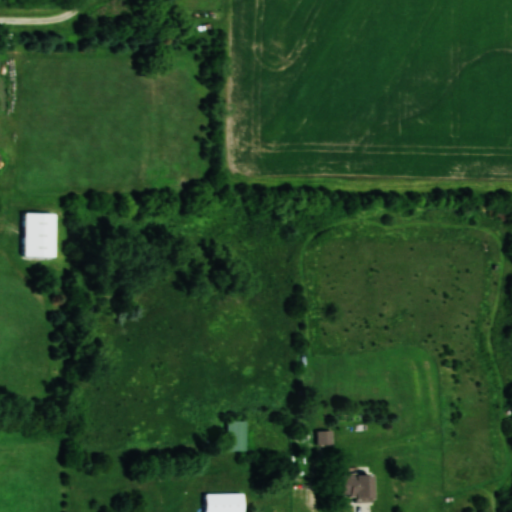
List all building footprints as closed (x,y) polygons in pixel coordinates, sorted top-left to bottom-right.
[(23,258),(53,258),(53,213),(23,213),(23,258)] [(245,451),(245,421),(226,421),(226,451),(245,451)] [(316,445),(330,445),(330,432),(316,432),(316,445)] [(372,473),(341,473),(341,501),(372,501),(372,473)] [(242,511),(242,494),(204,494),(204,511),(242,511)]
